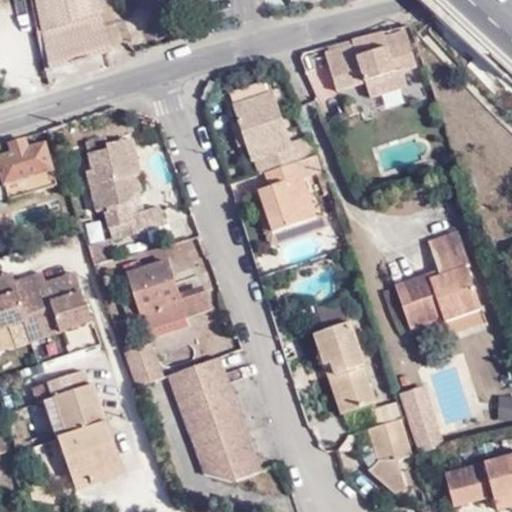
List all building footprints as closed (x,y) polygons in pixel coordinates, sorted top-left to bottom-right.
[(38,0),(44,32),(101,15),(97,0),(38,0)] [(102,15),(101,15),(44,32),(52,71),(112,52),(102,15)] [(423,66),(409,29),(325,51),(335,89),(366,83),(370,94),(402,84),(398,74),(423,66)] [(234,104),(270,91),(266,80),(230,93),(234,104)] [(258,162),(261,174),(265,173),(272,192),(262,196),(275,232),(321,215),(301,162),(275,90),(270,91),(234,104),(240,122),(232,125),(240,146),(247,144),(253,163),(258,162)] [(154,130),(106,144),(109,150),(86,158),(91,173),(85,176),(100,217),(105,217),(111,233),(134,225),(139,239),(168,229),(160,208),(142,214),(138,200),(147,197),(140,177),(150,173),(142,151),(159,146),(154,130)] [(15,158),(0,163),(11,201),(57,187),(46,148),(29,153),(27,145),(13,149),(15,158)] [(0,203),(11,201),(0,163),(0,162),(0,203)] [(458,226),(424,238),(434,267),(392,282),(407,326),(440,317),(441,321),(481,309),(466,266),(470,263),(458,226)] [(113,241),(90,244),(92,262),(115,260),(113,241)] [(146,324),(188,313),(180,287),(173,264),(132,277),(146,324)] [(5,278),(0,279),(0,321),(16,317),(19,326),(44,319),(50,335),(96,324),(79,275),(48,284),(44,273),(7,284),(5,278)] [(204,281),(180,287),(188,313),(211,306),(204,281)] [(371,351),(357,310),(349,287),(321,297),(329,320),(317,324),(347,415),(382,402),(366,353),(371,351)] [(465,327),(485,321),(482,309),(462,315),(465,327)] [(191,323),(188,313),(146,324),(149,333),(191,323)] [(131,355),(141,386),(167,378),(169,377),(168,373),(159,346),(131,355)] [(169,377),(167,378),(203,473),(238,479),(263,469),(223,355),(168,373),(169,377)] [(89,389),(92,387),(89,374),(51,387),(55,401),(50,402),(56,421),(53,423),(60,442),(65,441),(78,481),(94,476),(97,484),(129,472),(106,405),(95,408),(89,389)] [(401,390),(416,452),(445,444),(430,382),(401,390)] [(511,384),(505,384),(503,409),(511,409),(511,384)] [(99,385),(92,387),(89,389),(95,408),(106,405),(99,385)] [(394,444),(409,440),(399,408),(370,417),(377,444),(366,455),(390,478),(403,473),(394,444)] [(511,465),(455,483),(463,511),(468,511),(498,502),(499,509),(511,505),(511,465)] [(33,484),(40,503),(58,506),(61,491),(33,484)]
